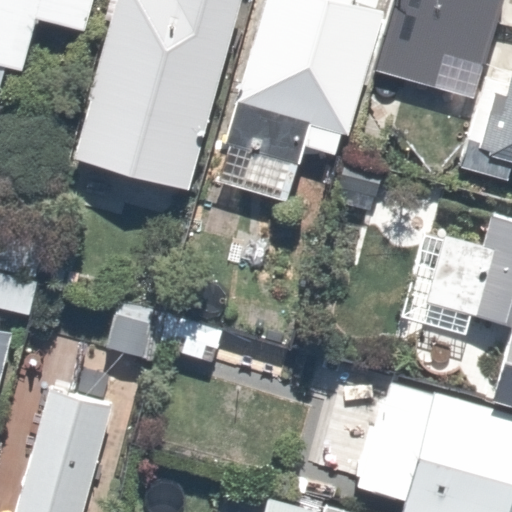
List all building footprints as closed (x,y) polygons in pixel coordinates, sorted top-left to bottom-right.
[(90,0),(0,0),(0,112),(30,11),(83,27),(90,0)] [(108,0),(71,155),(190,184),(235,0),(108,0)] [(367,0),(248,0),(211,182),(289,198),(298,153),(334,160),(367,0)] [(486,0),(380,0),(362,90),(390,96),(393,80),(424,87),(432,52),(474,61),(486,0)] [(511,77),(509,89),(473,79),(448,175),(510,192),(511,185),(511,77)] [(511,212),(506,211),(495,249),(440,235),(422,303),(502,323),(484,390),(511,396),(511,212)] [(35,266),(0,258),(0,311),(24,317),(35,266)] [(173,310),(111,297),(100,350),(162,362),(173,310)] [(0,385),(15,339),(0,334),(0,385)] [(76,511),(107,402),(36,383),(1,509),(0,508),(0,511),(76,511)] [(510,511),(511,505),(511,420),(380,385),(352,493),(423,511),(510,511)] [(338,511),(266,495),(262,511),(338,511)]
